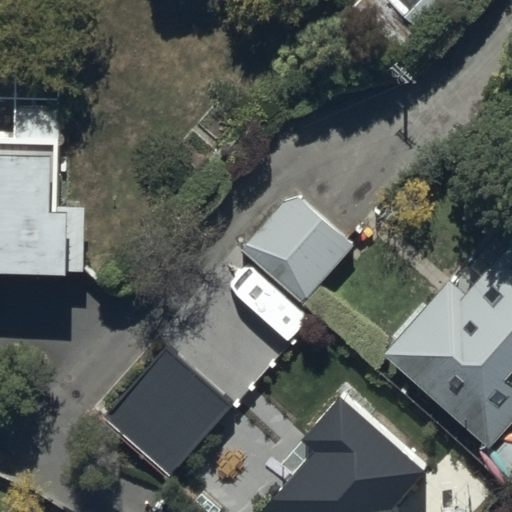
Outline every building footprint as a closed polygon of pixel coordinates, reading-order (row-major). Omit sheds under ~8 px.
[(469,0),(386,0),(434,41),(469,0)] [(61,156),(62,136),(0,134),(0,262),(83,263),(84,197),(63,197),(64,171),(65,171),(65,156),(61,156)] [(291,186),(282,195),(238,245),(303,302),(355,243),(291,186)] [(511,231),(470,286),(447,268),(378,356),(490,443),(511,418),(511,231)] [(168,469),(232,399),(166,340),(103,411),(168,469)] [(419,460),(338,388),(298,433),(311,444),(250,511),(405,511),(387,496),(419,460)]
